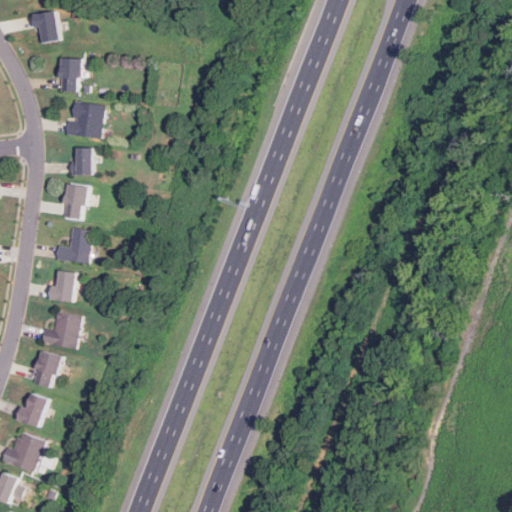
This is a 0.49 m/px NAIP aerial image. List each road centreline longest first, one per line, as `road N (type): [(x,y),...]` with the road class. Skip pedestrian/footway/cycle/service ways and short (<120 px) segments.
road 1 (motorway): [(208,511),(408,0)]
road 2 (motorway): [(338,0),(139,511)]
road 3 (residential): [(0,41),(27,90),(38,168),(25,282),(0,380)]
